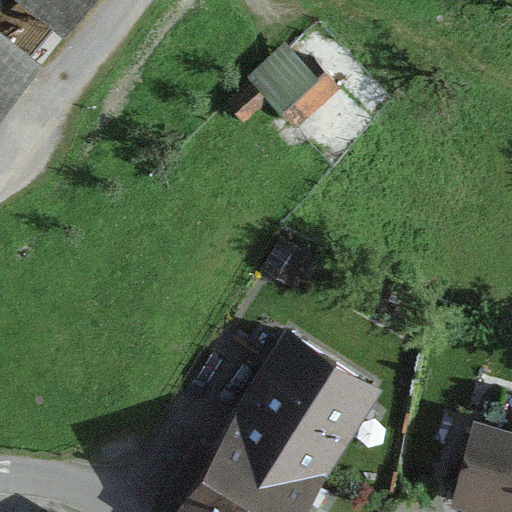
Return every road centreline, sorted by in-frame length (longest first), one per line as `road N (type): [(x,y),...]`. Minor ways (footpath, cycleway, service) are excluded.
road 1 (track): [(0,145),(120,0)]
road 2 (residential): [(117,511),(43,473),(0,471)]
